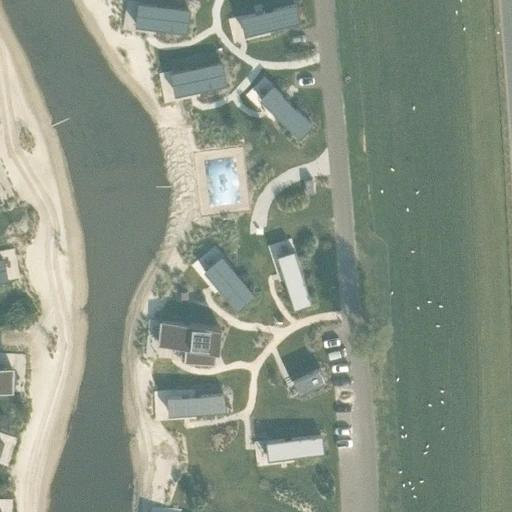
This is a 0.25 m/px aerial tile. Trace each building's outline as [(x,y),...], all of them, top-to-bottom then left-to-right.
[(204,7),(191,7),(190,46),(203,46),(204,7)] [(135,9),(135,50),(147,50),(147,9),(135,9)] [(161,15),(163,26),(179,24),(178,13),(161,15)] [(298,74),(299,101),(312,101),(311,74),(298,74)] [(177,126),(176,81),(161,81),(162,126),(177,126)] [(128,87),(115,86),(115,121),(127,121),(128,87)] [(301,126),(276,127),(276,164),(291,164),(290,136),(301,136),(301,126)] [(197,173),(195,134),(183,134),(184,173),(197,173)] [(108,139),(91,139),(91,177),(108,177),(108,139)] [(321,199),(308,199),(309,239),(322,238),(321,199)] [(262,203),(263,243),(275,243),(274,203),(262,203)] [(132,253),(131,211),(118,212),(119,253),(132,253)] [(217,349),(218,325),(165,323),(164,347),(217,349)] [(280,329),(281,373),(296,372),(295,329),(280,329)] [(15,366),(0,365),(0,389),(15,390),(15,366)] [(135,397),(135,385),(118,386),(118,396),(95,397),(95,414),(128,413),(127,397),(135,397)] [(311,405),(312,447),(329,446),(329,405),(311,405)] [(96,442),(96,473),(142,474),(143,444),(96,442)] [(301,500),(300,459),(287,460),(288,501),(301,500)] [(156,501),(169,501),(167,463),(154,463),(156,501)] [(262,503),(261,463),(245,463),(246,503),(262,503)] [(201,465),(201,504),(216,504),(217,465),(201,465)]
